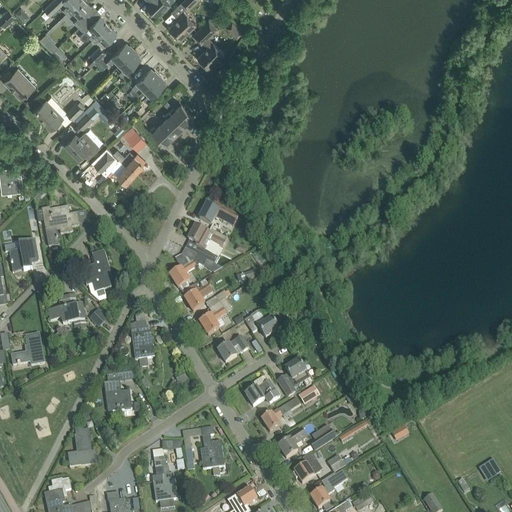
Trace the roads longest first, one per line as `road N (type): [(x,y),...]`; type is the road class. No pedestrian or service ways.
road 1 (residential): [(20,511),(133,297),(147,285)]
road 2 (residential): [(229,122),(110,0)]
road 3 (residential): [(86,489),(214,392)]
road 4 (residential): [(0,328),(107,216)]
road 5 (unclassified): [(289,511),(214,392)]
road 6 (residential): [(107,216),(10,119)]
road 7 (unclassified): [(229,122),(290,0)]
road 8 (unclassified): [(214,392),(147,285)]
